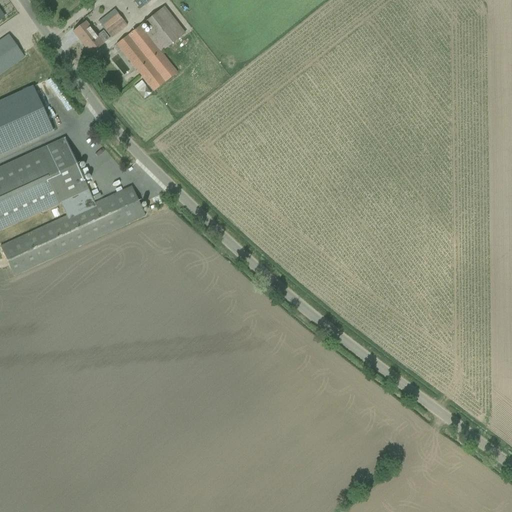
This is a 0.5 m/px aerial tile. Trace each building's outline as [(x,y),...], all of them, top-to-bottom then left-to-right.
[(132,0),(140,9),(151,0),(132,0)] [(160,52),(184,34),(163,7),(146,21),(152,29),(146,34),(139,26),(116,45),(153,92),(177,73),(160,52)] [(111,38),(126,26),(117,14),(102,26),(111,38)] [(85,22),(80,26),(72,32),(90,55),(103,45),(102,44),(108,39),(102,31),(96,36),(85,22)] [(8,36),(0,41),(0,73),(24,57),(8,36)] [(34,90),(0,105),(0,155),(53,131),(34,90)] [(0,229),(59,203),(65,217),(94,203),(81,176),(79,170),(65,139),(0,168),(0,229)] [(86,167),(79,170),(81,176),(88,172),(86,167)] [(0,249),(13,277),(139,219),(145,217),(131,186),(94,203),(65,217),(0,246),(0,249)] [(97,189),(91,192),(95,202),(102,199),(97,189)]
